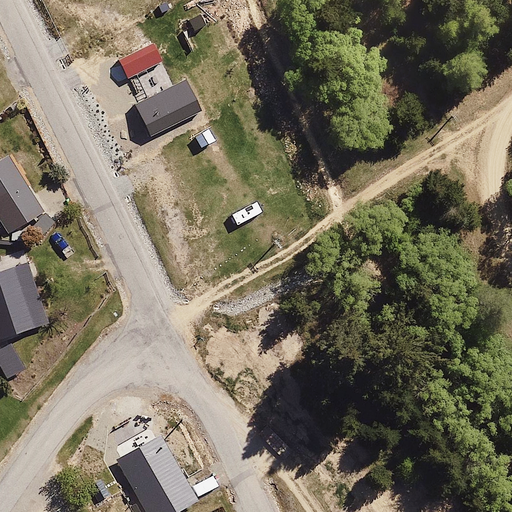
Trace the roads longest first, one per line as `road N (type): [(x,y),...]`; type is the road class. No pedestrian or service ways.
road 1 (track): [(511,109),(361,211),(163,325)]
road 2 (residential): [(163,325),(9,0)]
road 3 (residential): [(163,325),(116,352),(0,506)]
road 4 (residential): [(261,511),(163,325)]
road 5 (track): [(311,511),(273,445),(223,431)]
